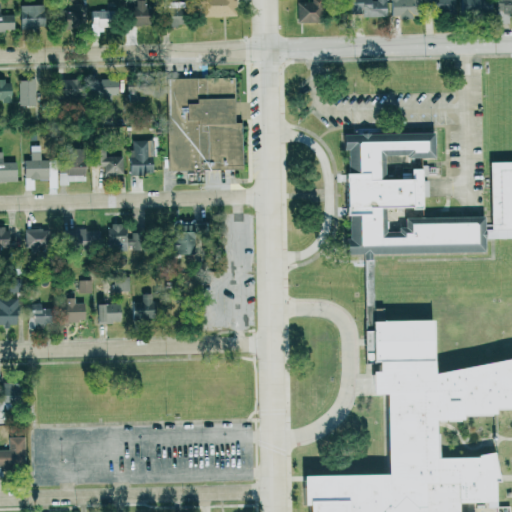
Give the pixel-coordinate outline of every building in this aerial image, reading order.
[(126,0),(127,25),(148,25),(147,0),(126,0)] [(233,16),(232,0),(197,0),(198,17),(233,16)] [(296,2),(297,23),(320,22),(319,0),(310,0),(311,2),(296,2)] [(385,0),(347,0),(348,13),(361,13),(361,16),(386,16),(385,0)] [(390,0),(391,17),(414,17),(413,1),(421,0),(420,0),(390,0)] [(455,0),(431,0),(431,9),(455,10),(455,0)] [(460,0),(461,13),(490,12),(490,0),(460,0)] [(511,0),(497,0),(498,22),(511,21),(511,13),(511,0)] [(163,26),(184,25),(183,2),(163,2),(163,26)] [(20,31),(40,30),(39,4),(19,5),(20,31)] [(90,10),(90,34),(107,33),(106,10),(90,10)] [(79,26),(79,11),(63,11),(63,26),(79,26)] [(12,14),(0,14),(0,30),(13,30),(12,14)] [(169,79),(235,78),(235,123),(240,123),(242,169),(170,171),(169,79)] [(34,105),(34,79),(18,79),(17,105),(34,105)] [(74,97),(74,79),(56,79),(55,97),(74,97)] [(116,98),(116,79),(90,79),(91,99),(116,98)] [(0,100),(9,101),(9,80),(0,80),(0,100)] [(344,135),(434,134),(435,158),(407,158),(407,155),(384,156),(385,180),(412,180),(412,170),(422,170),(423,209),(412,209),(412,207),(386,208),(386,232),(399,231),(398,227),(405,227),(405,219),(484,217),(484,229),(491,229),(489,162),(511,162),(511,238),(485,239),(485,252),(344,255),(344,238),(349,238),(349,217),(346,217),(345,175),(349,175),(348,150),(344,150),(344,135)] [(148,175),(149,140),(130,140),(129,174),(148,175)] [(104,156),(104,149),(92,149),(93,167),(102,167),(103,175),(122,174),(121,155),(104,156)] [(1,152),(0,151),(0,181),(15,181),(15,162),(2,162),(1,152)] [(22,160),(23,179),(47,179),(47,188),(56,188),(55,164),(44,164),(44,151),(29,152),(29,160),(22,160)] [(57,166),(58,185),(67,185),(67,181),(83,181),(82,155),(64,156),(64,165),(57,166)] [(172,254),(193,254),(192,222),(171,222),(172,254)] [(106,225),(106,251),(137,250),(137,238),(124,239),(124,225),(106,225)] [(24,248),(42,249),(42,229),(25,229),(24,248)] [(64,230),(64,248),(98,247),(98,229),(64,230)] [(128,277),(112,277),(112,291),(129,291),(128,277)] [(77,293),(90,293),(91,280),(78,280),(77,293)] [(0,324),(15,325),(16,299),(0,297),(0,324)] [(130,302),(130,319),(153,318),(152,297),(140,297),(141,302),(130,302)] [(83,321),(82,303),(73,303),(73,298),(61,298),(62,326),(68,326),(68,321),(83,321)] [(40,303),(26,304),(26,326),(46,326),(45,313),(40,313),(40,303)] [(118,303),(95,304),(95,323),(118,323),(118,303)] [(357,317),(434,320),(434,374),(511,356),(511,408),(496,410),(497,415),(464,416),(464,420),(435,421),(436,457),(479,456),(495,452),(500,480),(496,481),(496,502),(460,503),(460,511),(309,511),(309,506),(304,507),(303,473),(386,472),(385,394),(357,317)] [(0,403),(15,405),(18,383),(3,381),(0,399),(0,403)] [(8,449),(0,449),(0,467),(25,467),(24,436),(8,437),(8,449)]
